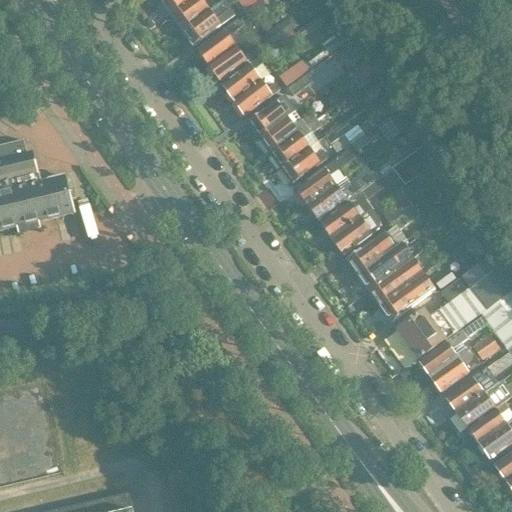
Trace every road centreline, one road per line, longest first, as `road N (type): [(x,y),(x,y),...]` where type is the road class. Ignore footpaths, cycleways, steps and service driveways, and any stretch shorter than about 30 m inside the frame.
road 1 (residential): [(450,511),(82,0)]
road 2 (secondary): [(397,511),(33,8)]
